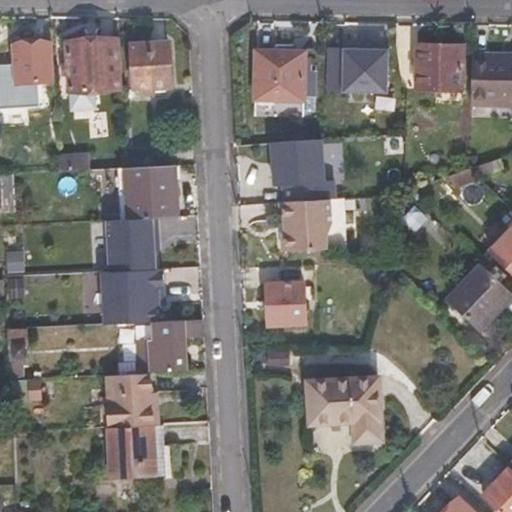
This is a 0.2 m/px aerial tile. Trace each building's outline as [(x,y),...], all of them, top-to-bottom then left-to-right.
[(66,42),(69,92),(119,89),(116,39),(66,42)] [(15,45),(17,85),(53,84),(51,44),(15,45)] [(419,44),(418,87),(464,88),(464,45),(419,44)] [(134,46),(136,87),(174,84),(172,45),(134,46)] [(332,45),(332,91),(377,92),(376,104),(361,104),(362,122),(397,122),(397,117),(398,102),(398,89),(389,89),(390,47),(332,45)] [(258,50),(257,99),(306,98),(305,51),(258,50)] [(474,62),(473,105),(511,105),(511,55),(511,63),(474,62)] [(474,55),(474,62),(511,63),(511,55),(474,55)] [(398,102),(397,117),(407,117),(407,103),(398,102)] [(322,140),(272,143),(275,185),(283,184),(284,201),(330,199),(335,199),(335,180),(323,181),(322,163),(323,163),(322,140)] [(61,156),(61,174),(94,171),(93,154),(61,156)] [(503,158),(471,169),(480,178),(507,167),(503,158)] [(118,170),(121,220),(157,219),(177,218),(175,168),(127,170),(118,170)] [(449,177),(455,191),(483,181),(480,178),(471,169),(449,177)] [(1,176),(3,213),(12,213),(10,176),(1,176)] [(279,231),(279,251),(326,249),(325,233),(331,227),(330,199),(284,201),(282,201),(283,231),(279,231)] [(159,269),(157,219),(121,220),(99,222),(101,272),(159,269)] [(511,229),(493,250),(511,269),(511,229)] [(511,291),(482,264),(450,301),(481,330),(511,296),(511,291)] [(99,325),(154,323),(154,305),(160,305),(159,269),(101,272),(97,272),(99,325)] [(264,284),(266,326),(303,324),(301,282),(264,284)] [(154,353),(155,376),(188,374),(187,337),(205,336),(204,320),(154,323),(154,342),(164,344),(164,353),(154,353)] [(138,365),(148,365),(148,338),(137,338),(138,365)] [(111,378),(112,402),(116,401),(117,429),(159,427),(159,409),(153,408),(151,377),(111,378)] [(308,382),(311,424),(353,422),(355,442),(382,440),(377,378),(308,382)] [(56,383),(56,403),(85,401),(84,382),(56,383)] [(110,429),(112,478),(164,476),(163,427),(159,427),(117,429),(110,429)] [(511,511),(511,466),(486,492),(506,511),(511,511)] [(477,511),(461,497),(446,511),(477,511)]
